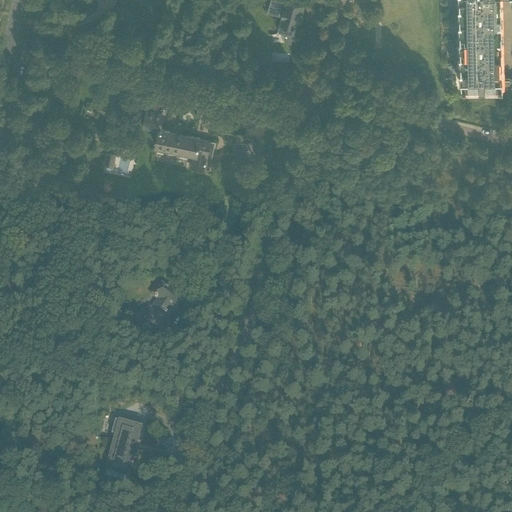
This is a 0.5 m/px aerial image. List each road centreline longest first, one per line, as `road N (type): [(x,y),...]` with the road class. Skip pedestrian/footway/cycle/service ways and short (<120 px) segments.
road 1 (residential): [(187,511),(251,317),(287,164),(315,93)]
road 2 (residential): [(315,93),(511,141)]
road 3 (residential): [(315,93),(165,57)]
